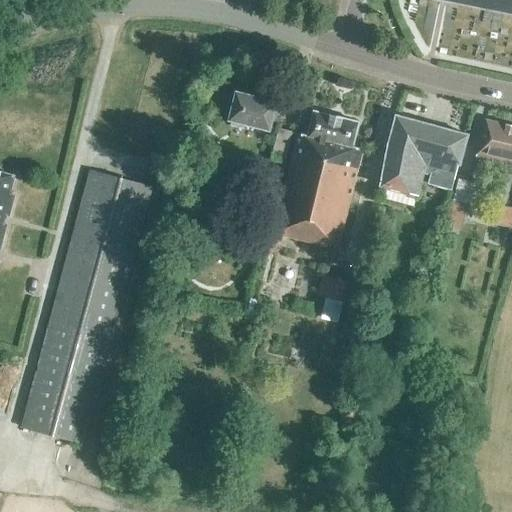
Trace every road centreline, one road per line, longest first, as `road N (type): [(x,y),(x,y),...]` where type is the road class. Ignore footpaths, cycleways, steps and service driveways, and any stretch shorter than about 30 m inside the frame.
road 1 (tertiary): [(344,50),(223,14),(140,5)]
road 2 (tertiary): [(511,96),(344,50)]
